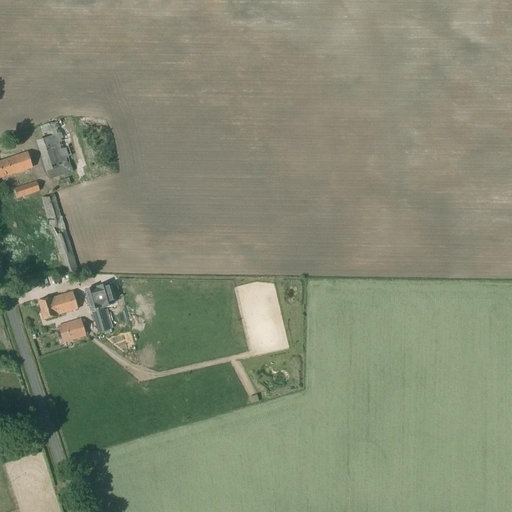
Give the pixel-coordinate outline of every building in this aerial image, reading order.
[(44,139),(36,141),(46,172),(47,172),(50,180),(73,173),(68,157),(71,156),(61,121),(40,127),(44,139)] [(28,155),(0,164),(0,179),(32,168),(28,155)] [(58,189),(70,185),(68,178),(56,182),(58,189)] [(36,181),(14,189),(17,199),(40,192),(36,181)] [(54,194),(41,198),(60,255),(72,251),(54,194)] [(72,251),(60,255),(62,264),(65,273),(65,274),(78,270),(72,251)] [(99,285),(85,289),(91,311),(104,306),(103,305),(105,305),(99,285)] [(51,299),(39,302),(44,320),(56,317),(56,315),(78,309),(73,293),(51,299)] [(104,306),(91,311),(98,333),(110,330),(104,306)] [(81,319),(57,327),(63,344),(86,337),(81,319)]
